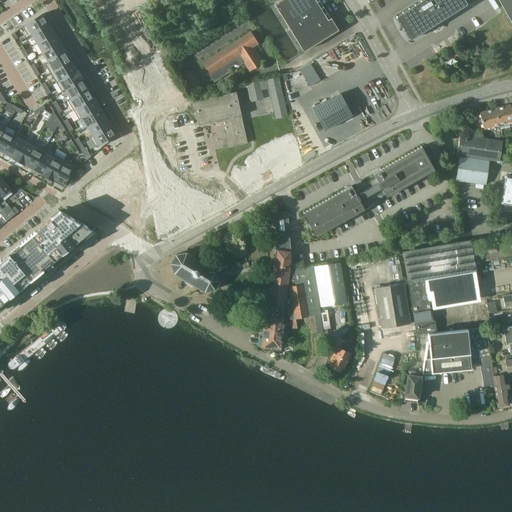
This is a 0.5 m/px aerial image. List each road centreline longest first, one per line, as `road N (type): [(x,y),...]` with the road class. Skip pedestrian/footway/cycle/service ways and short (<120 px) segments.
road 1 (tertiary): [(144,260),(413,116)]
road 2 (residential): [(253,349),(355,403),(411,418),(511,412)]
road 3 (residential): [(47,0),(131,136),(127,148),(58,201)]
road 4 (unknown): [(430,135),(438,174),(434,187),(410,202),(314,242),(297,239),(291,208)]
road 5 (unknown): [(291,208),(430,135)]
road 6 (tertiary): [(0,328),(116,231)]
road 7 (residential): [(144,260),(142,279),(253,349)]
road 8 (unclassified): [(413,116),(348,0)]
road 9 (unknown): [(482,0),(474,17),(387,70)]
